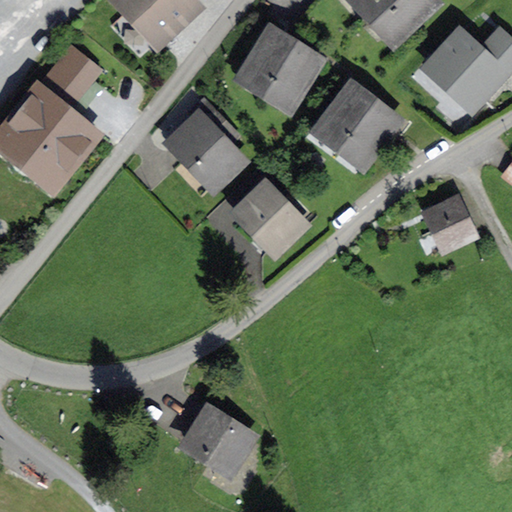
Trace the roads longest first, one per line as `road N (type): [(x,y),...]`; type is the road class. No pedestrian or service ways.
road 1 (residential): [(0,365),(98,385),(153,377),(208,351),(367,218),(511,122)]
road 2 (residential): [(0,306),(246,0)]
